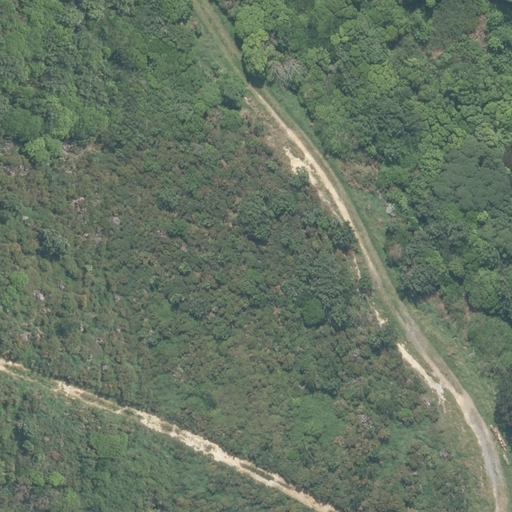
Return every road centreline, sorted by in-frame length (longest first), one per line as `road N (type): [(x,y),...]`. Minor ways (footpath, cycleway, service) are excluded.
road 1 (track): [(485,511),(477,401),(365,230),(197,0)]
road 2 (track): [(0,373),(131,423),(320,511)]
